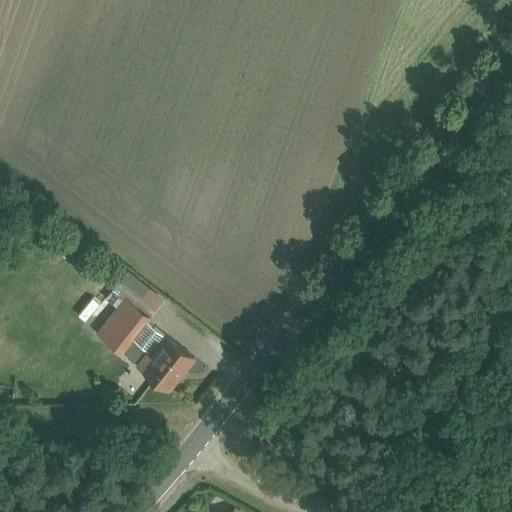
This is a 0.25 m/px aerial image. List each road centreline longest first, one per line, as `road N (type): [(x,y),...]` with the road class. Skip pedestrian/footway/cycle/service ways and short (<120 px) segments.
road 1 (tertiary): [(199,444),(511,49)]
road 2 (residential): [(199,444),(300,511)]
